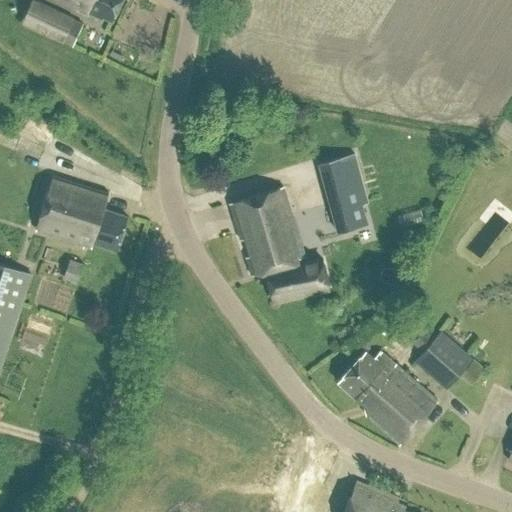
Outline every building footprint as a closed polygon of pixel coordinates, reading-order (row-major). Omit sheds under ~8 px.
[(83,23),(37,0),(32,0),(22,21),(72,46),(83,23)] [(113,19),(121,0),(55,0),(85,14),(87,11),(103,18),(104,15),(113,19)] [(345,186),(326,191),(337,231),(356,226),(350,207),(369,202),(359,168),(355,151),(336,157),(345,186)] [(47,208),(40,229),(91,246),(93,241),(117,248),(128,214),(104,207),(109,191),(53,173),(42,207),(47,208)] [(275,302),(329,288),(319,255),(298,261),(297,257),(303,255),(283,186),(229,202),(239,238),(243,236),(248,254),(245,255),(250,273),(266,269),(275,302)] [(0,369),(31,271),(0,261),(0,369)] [(65,282),(81,283),(81,267),(66,266),(65,282)] [(464,286),(470,274),(457,268),(451,280),(464,286)] [(472,382),(485,368),(440,330),(435,336),(425,327),(412,343),(422,351),(414,361),(447,388),(461,372),(472,382)] [(372,358),(364,351),(337,383),(364,405),(365,415),(399,444),(436,399),(378,351),(372,358)] [(218,393),(188,417),(229,466),(258,442),(243,423),(239,426),(234,419),(237,417),(218,393)] [(138,463),(111,511),(140,511),(161,475),(138,463)] [(284,477),(274,498),(288,505),(299,484),(284,477)] [(412,511),(399,506),(396,495),(356,478),(341,511),(412,511)] [(186,482),(170,508),(176,511),(198,511),(208,496),(186,482)]
